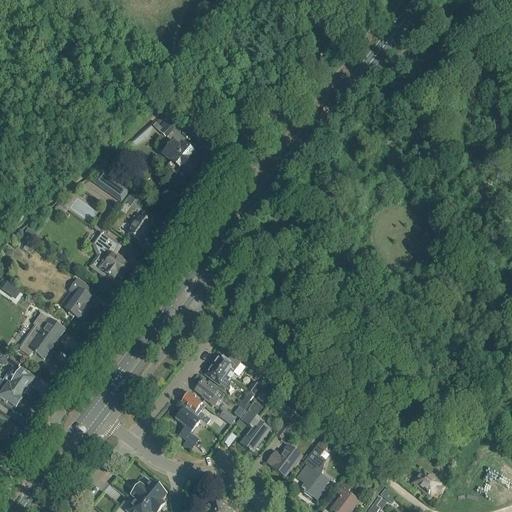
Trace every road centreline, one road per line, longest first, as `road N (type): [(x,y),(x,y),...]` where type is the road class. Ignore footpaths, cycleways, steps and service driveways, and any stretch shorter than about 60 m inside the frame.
road 1 (primary): [(98,414),(421,0)]
road 2 (residential): [(130,440),(214,333)]
road 3 (primary): [(22,511),(98,414)]
